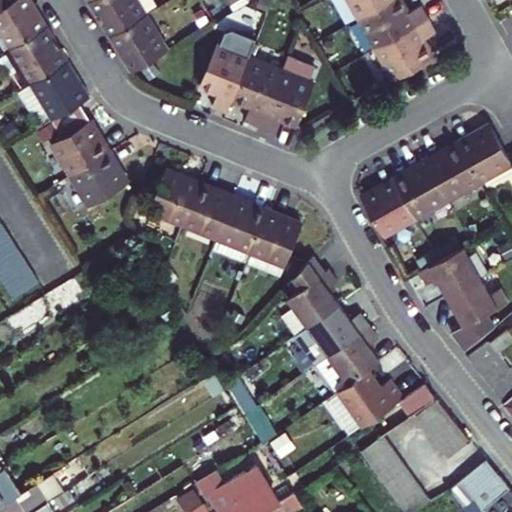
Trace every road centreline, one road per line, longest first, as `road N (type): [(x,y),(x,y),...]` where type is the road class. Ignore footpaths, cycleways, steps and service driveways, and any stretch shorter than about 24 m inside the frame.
road 1 (residential): [(321,182),(135,105),(110,81),(61,0)]
road 2 (residential): [(511,449),(408,320),(321,182)]
road 3 (residential): [(321,182),(347,146),(499,66)]
